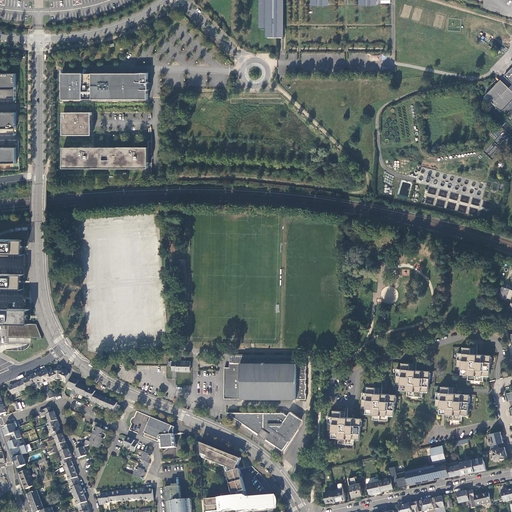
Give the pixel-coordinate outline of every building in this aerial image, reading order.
[(268,38),(283,38),(282,0),(313,0),(313,5),(327,4),(327,0),(361,0),(361,4),(375,4),(375,0),(260,0),(261,6),(261,24),(268,24),(268,38)] [(1,74),(0,73),(0,89),(13,89),(13,87),(16,87),(16,73),(1,73),(1,74)] [(63,73),(63,100),(83,100),(83,99),(93,99),(141,99),(141,100),(148,100),(148,90),(149,90),(149,83),(148,83),(148,73),(141,73),(93,73),(93,74),(83,74),(83,73),(63,73)] [(511,90),(501,79),(487,93),(504,110),(511,101),(511,90)] [(92,135),(92,112),(63,113),(64,135),(92,135)] [(1,113),(0,113),(0,128),(14,129),(14,127),(16,127),(16,113),(1,113)] [(495,127),(492,136),(496,137),(494,143),(504,147),(508,136),(501,133),(502,130),(495,127)] [(101,147),(63,147),(63,168),(101,168),(101,147)] [(101,147),(101,168),(145,168),(149,168),(149,163),(149,154),(149,147),(101,147)] [(2,148),(0,148),(0,163),(14,164),(14,161),(16,161),(16,148),(2,148)] [(489,223),(494,227),(499,221),(495,217),(489,223)] [(25,240),(0,239),(0,253),(25,254),(25,240)] [(24,275),(0,274),(0,288),(24,289),(24,275)] [(507,285),(504,284),(499,297),(506,300),(507,298),(511,299),(511,295),(511,290),(509,289),(506,288),(507,285)] [(0,308),(0,323),(8,324),(8,338),(30,338),(43,338),(37,324),(30,324),(30,319),(30,314),(30,309),(0,308)] [(8,324),(0,323),(0,342),(25,343),(31,343),(30,338),(8,338),(8,324)] [(468,379),(483,381),(484,376),(489,377),(492,355),(477,353),(475,353),(476,348),(465,346),(464,352),(459,351),(457,365),(463,366),(462,372),(469,373),(468,379)] [(306,374),(306,369),(307,369),(307,364),(297,364),(297,356),(230,355),(230,368),(225,368),(225,393),(230,393),(230,398),(306,399),(306,394),(306,389),(307,389),(306,383),(306,379),(307,379),(307,374),(306,374)] [(176,371),(190,371),(190,362),(172,361),(172,370),(176,370),(176,371)] [(407,395),(422,397),(423,391),(428,392),(429,371),(414,370),(412,369),(413,364),(403,363),(403,369),(397,368),(396,382),(401,383),(401,389),(407,389),(407,395)] [(67,383),(70,374),(66,373),(67,371),(63,369),(62,372),(57,372),(55,369),(52,371),(51,368),(43,371),(37,374),(35,375),(31,377),(32,378),(29,379),(27,380),(26,379),(22,381),(22,382),(20,383),(15,385),(13,386),(12,385),(9,387),(13,395),(33,387),(34,390),(39,388),(38,384),(43,382),(44,385),(48,383),(48,384),(52,382),(53,383),(57,381),(56,380),(63,380),(64,380),(63,381),(67,383)] [(72,377),(67,388),(72,390),(73,392),(71,397),(75,399),(77,395),(84,398),(84,397),(92,401),(92,402),(102,406),(101,407),(112,411),(115,412),(114,413),(118,414),(121,406),(118,405),(118,404),(117,403),(108,399),(95,394),(96,392),(93,390),(88,388),(89,387),(84,385),(79,383),(80,381),(75,379),(72,377)] [(372,419),(387,420),(388,416),(393,416),(395,395),(381,394),(378,394),(379,388),(368,387),(368,393),(362,392),(361,407),(366,407),(366,413),(372,413),(372,419)] [(446,419),(462,420),(462,415),(467,416),(469,395),(454,393),(452,393),(452,388),(442,387),(442,392),(436,392),(435,406),(441,406),(440,412),(447,413),(446,419)] [(54,398),(51,392),(51,391),(44,394),(47,401),(54,398)] [(69,459),(72,458),(71,455),(70,453),(67,447),(63,435),(63,434),(62,431),(61,431),(59,427),(61,427),(59,422),(56,416),(55,413),(54,410),(50,408),(39,412),(41,418),(46,416),(49,422),(48,423),(49,424),(47,425),(50,434),(51,433),(53,438),(54,438),(56,444),(57,443),(58,446),(57,446),(59,453),(60,453),(61,455),(61,456),(63,461),(69,459)] [(338,443),(353,444),(354,439),(359,440),(361,419),(346,418),(344,417),(345,412),(334,411),(334,416),(328,416),(327,430),(332,430),(332,436),(338,437),(338,443)] [(284,413),(233,413),(232,415),(261,435),(264,430),(269,433),(266,438),(284,450),(290,440),(289,439),(289,438),(291,439),(293,436),(292,435),(293,433),(294,434),(297,431),(295,430),(296,428),(298,429),(300,425),(299,424),(302,419),(291,412),(288,416),(284,413)] [(162,441),(163,449),(174,448),(173,431),(174,428),(151,418),(145,434),(160,440),(160,441),(162,441)] [(85,443),(76,446),(78,450),(75,451),(77,455),(79,459),(88,456),(86,450),(85,450),(84,448),(89,446),(89,445),(99,449),(101,444),(104,439),(102,438),(103,435),(105,431),(100,429),(102,426),(94,422),(93,426),(96,427),(90,442),(86,441),(85,443)] [(4,430),(6,436),(12,434),(13,437),(21,435),(19,431),(17,432),(14,424),(6,427),(4,430)] [(264,430),(261,435),(266,438),(269,433),(264,430)] [(490,434),(493,445),(504,442),(501,431),(490,434)] [(8,443),(11,451),(22,447),(19,439),(22,438),(21,435),(13,437),(14,441),(8,443)] [(135,441),(127,438),(125,442),(124,446),(131,449),(131,451),(134,452),(138,444),(134,443),(135,441)] [(203,449),(201,452),(202,454),(205,455),(208,456),(207,459),(226,466),(227,467),(228,464),(231,465),(230,468),(233,469),(237,468),(239,465),(240,462),(241,459),(203,444),(202,448),(203,449)] [(25,445),(22,447),(11,451),(14,458),(28,453),(25,445)] [(442,445),(429,448),(432,462),(445,459),(442,445)] [(506,452),(505,447),(493,450),(495,460),(507,457),(506,452)] [(138,467),(138,469),(146,474),(146,473),(145,472),(146,471),(147,471),(150,464),(148,464),(150,460),(152,456),(143,452),(140,460),(142,461),(139,468),(138,467)] [(16,462),(18,468),(26,465),(23,455),(14,458),(13,459),(14,462),(16,462)] [(475,472),(486,470),(484,457),(473,460),(475,472)] [(89,511),(90,511),(89,511),(85,503),(87,502),(86,498),(83,490),(81,487),(80,487),(76,478),(78,478),(77,474),(74,466),(72,462),(71,463),(69,459),(63,461),(61,462),(62,466),(64,465),(69,481),(68,481),(73,493),(72,493),(74,498),(75,498),(78,506),(77,506),(79,511),(89,511)] [(463,475),(475,472),(473,460),(460,462),(461,465),(463,474),(463,475)] [(450,477),(463,474),(461,465),(459,465),(458,461),(451,463),(447,464),(450,474),(450,476),(450,477)] [(447,464),(447,462),(406,471),(406,473),(447,464)] [(409,483),(450,474),(447,464),(406,473),(409,483)] [(226,466),(227,473),(240,469),(239,465),(237,468),(233,469),(230,468),(227,467),(226,466)] [(400,487),(409,485),(409,483),(406,473),(406,471),(397,473),(396,466),(389,468),(392,478),(393,483),(397,482),(399,482),(400,487)] [(19,473),(26,489),(35,486),(28,469),(19,473)] [(146,474),(138,469),(136,472),(135,471),(133,476),(143,481),(145,477),(146,474)] [(234,497),(206,500),(207,511),(208,511),(209,511),(211,511),(219,511),(218,507),(222,507),(222,511),(229,510),(233,510),(233,508),(237,508),(239,507),(240,507),(241,506),(242,505),(243,504),(243,503),(244,502),(244,500),(244,498),(243,497),(243,496),(239,497),(238,496),(237,496),(236,494),(246,492),(240,469),(227,473),(234,497)] [(450,474),(409,483),(409,485),(450,476),(450,474)] [(350,485),(353,498),(363,496),(360,483),(357,484),(355,477),(349,479),(350,485)] [(382,491),(394,489),(393,483),(392,478),(379,481),(382,491)] [(371,494),(382,491),(379,481),(368,483),(371,494)] [(338,486),(339,489),(334,490),(336,501),(346,499),(342,485),(341,484),(339,485),(338,486)] [(192,511),(191,500),(181,501),(180,486),(177,486),(177,487),(165,488),(166,500),(166,502),(167,506),(167,511),(192,511)] [(504,502),(511,500),(511,489),(507,491),(506,489),(503,490),(502,490),(502,491),(504,502)] [(124,497),(153,494),(153,490),(148,490),(145,490),(145,492),(143,492),(143,491),(139,491),(135,491),(125,492),(117,492),(117,493),(114,493),(109,494),(109,495),(108,495),(108,494),(105,494),(99,495),(100,505),(106,505),(106,504),(110,504),(110,503),(124,501),(124,497)] [(327,503),(336,501),(334,490),(325,492),(327,503)] [(458,494),(460,503),(467,502),(467,503),(469,504),(470,508),(471,509),(477,507),(477,506),(475,497),(473,490),(463,492),(458,494)] [(37,491),(28,494),(34,511),(38,511),(44,510),(37,491)] [(492,503),(489,493),(475,497),(477,506),(489,503),(492,503)] [(272,496),(264,497),(265,498),(266,509),(270,509),(273,509),(272,496)] [(245,511),(249,511),(245,497),(243,497),(244,498),(244,500),(244,502),(243,503),(243,504),(242,505),(241,506),(240,507),(239,507),(237,508),(238,511),(245,511)] [(265,509),(264,497),(250,498),(252,511),(265,509)] [(433,499),(435,511),(446,511),(443,497),(438,498),(433,499)] [(433,508),(431,499),(424,501),(421,502),(423,511),(429,510),(429,509),(433,508)] [(445,503),(446,509),(453,508),(452,500),(445,502),(445,503)] [(421,511),(423,511),(421,502),(416,503),(411,504),(412,510),(417,509),(417,511),(421,511)]
